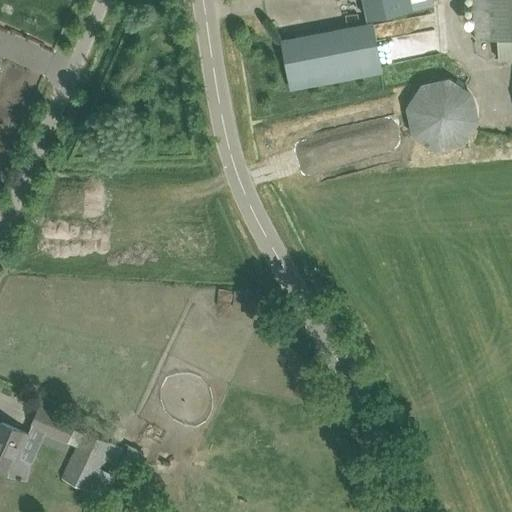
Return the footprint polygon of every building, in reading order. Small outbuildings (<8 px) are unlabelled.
[(362,0),(367,20),(434,5),(432,0),(362,0)] [(511,0),(472,0),(475,41),(497,39),(498,60),(511,59),(511,0)] [(291,89),(311,85),(382,72),(373,23),(282,40),(291,89)] [(474,93),(449,77),(421,83),(405,107),(411,135),(435,151),(463,145),(479,121),(474,93)] [(67,444),(67,443),(73,429),(75,424),(40,408),(31,428),(67,444)] [(28,434),(20,430),(2,422),(0,426),(0,467),(3,469),(10,472),(10,475),(28,479),(32,461),(19,456),(28,434)] [(111,443),(83,431),(76,447),(61,478),(89,491),(99,469),(111,443)]
